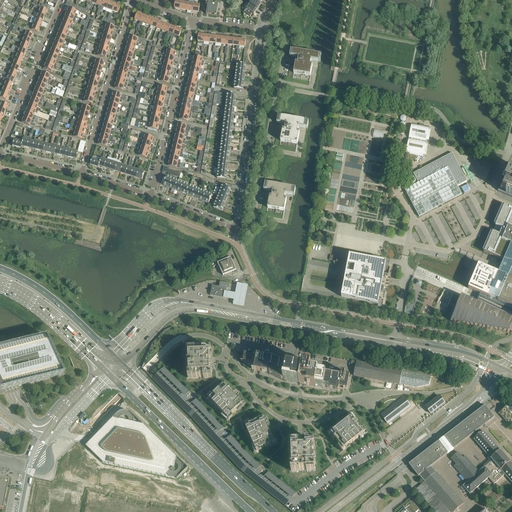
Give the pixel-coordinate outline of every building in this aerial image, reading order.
[(103,0),(97,0),(95,5),(98,6),(97,8),(100,9),(103,0)] [(103,0),(100,9),(102,10),(103,8),(106,9),(109,2),(103,0)] [(207,0),(208,3),(206,4),(206,6),(208,6),(206,14),(216,16),(218,8),(218,4),(218,2),(216,2),(215,0),(207,0)] [(257,10),(260,7),(261,4),(260,3),(255,0),(252,0),(250,4),(257,10)] [(109,2),(106,9),(112,11),(114,4),(109,2)] [(114,4),(112,11),(118,13),(120,7),(114,4)] [(254,15),(257,10),(250,4),(244,12),(250,17),(252,14),(253,15),(254,15)] [(40,8),(38,13),(44,16),(45,13),(46,14),(47,10),(40,8)] [(68,8),(66,13),(76,17),(77,15),(75,14),(76,11),(68,8)] [(38,13),(36,19),(42,21),(44,18),(43,18),(44,16),(38,13)] [(66,13),(64,18),(72,21),(74,22),(76,19),(76,17),(66,13)] [(137,13),(135,20),(140,22),(143,15),(137,13)] [(140,22),(139,25),(140,25),(142,26),(143,23),(146,24),(148,17),(143,15),(140,22)] [(32,18),(30,23),(33,24),(39,27),(40,24),(41,25),(42,21),(36,19),(33,17),(32,19),(32,18)] [(148,17),(146,24),(151,26),(154,19),(148,17)] [(64,18),(62,23),(70,26),(72,21),(64,18)] [(154,19),(151,26),(157,28),(159,22),(154,19)] [(159,22),(157,28),(162,30),(165,24),(159,22)] [(62,23),(60,28),(68,31),(69,28),(71,29),(72,27),(70,26),(62,23)] [(39,27),(33,24),(31,30),(38,33),(39,29),(38,29),(39,27)] [(165,24),(162,30),(168,32),(170,26),(165,24)] [(168,32),(167,35),(171,37),(172,37),(176,28),(170,26),(168,32)] [(7,36),(10,29),(4,27),(2,33),(7,36)] [(60,28),(58,33),(68,37),(69,35),(67,34),(68,31),(60,28)] [(176,28),(172,37),(174,38),(178,39),(179,37),(182,30),(176,28)] [(102,29),(101,31),(104,32),(103,35),(111,37),(112,32),(102,29)] [(26,31),(24,37),(30,39),(31,37),(32,37),(33,34),(26,31)] [(58,33),(56,38),(64,41),(65,38),(67,39),(68,37),(58,33)] [(99,37),(99,39),(109,42),(111,37),(103,35),(100,34),(99,37)] [(130,36),(128,41),(139,44),(140,44),(141,42),(137,41),(138,38),(130,36)] [(20,39),(19,41),(21,42),(28,45),(30,42),(29,42),(30,39),(24,37),(23,40),(20,39)] [(56,38),(54,43),(64,47),(65,45),(63,44),(64,41),(56,38)] [(99,39),(98,42),(100,42),(100,45),(108,48),(109,42),(99,39)] [(54,43),(52,48),(60,51),(61,48),(63,49),(64,47),(54,43)] [(127,46),(125,51),(136,54),(137,52),(134,51),(135,48),(127,46)] [(16,47),(14,51),(15,51),(14,52),(24,56),(25,53),(24,53),(25,50),(19,48),(17,47),(16,47)] [(52,48),(50,53),(60,57),(61,55),(58,54),(60,51),(52,48)] [(95,49),(93,55),(97,56),(105,58),(106,53),(96,50),(95,49)] [(290,62),(287,77),(309,81),(310,80),(310,76),(312,66),(310,66),(311,61),(319,62),(320,62),(321,56),(320,56),(293,51),(292,51),(291,50),(291,51),(290,56),(290,57),(291,57),(296,58),(298,58),(298,63),(296,63),(290,62)] [(14,52),(12,58),(21,61),(22,59),(23,59),(24,56),(14,52)] [(50,53),(47,58),(55,61),(57,58),(59,59),(60,57),(50,53)] [(159,53),(159,56),(161,56),(161,59),(162,60),(165,60),(173,62),(174,57),(163,54),(159,53)] [(124,56),(122,62),(133,65),(134,62),(131,62),(132,59),(124,56)] [(194,56),(193,61),(204,64),(204,62),(202,61),(202,58),(194,56)] [(12,58),(10,63),(19,67),(21,64),(20,64),(21,61),(12,58)] [(47,58),(45,63),(56,67),(57,65),(54,64),(55,61),(47,58)] [(122,62),(121,67),(129,69),(131,70),(133,65),(122,62)] [(10,63),(9,66),(11,67),(10,70),(16,72),(17,70),(18,70),(19,67),(10,63)] [(45,63),(43,68),(51,71),(52,68),(56,70),(57,68),(56,67),(45,63)] [(91,64),(91,67),(93,67),(92,70),(101,73),(102,67),(91,64)] [(71,73),(72,68),(65,65),(63,70),(71,73)] [(121,67),(119,72),(130,75),(131,73),(131,70),(129,69),(121,67)] [(10,70),(8,75),(15,78),(16,75),(15,75),(16,72),(10,70)] [(42,72),(40,77),(50,81),(51,79),(53,76),(50,75),(44,73),(42,72)] [(5,74),(4,77),(7,78),(6,81),(12,83),(13,81),(14,81),(15,78),(8,75),(5,74)] [(87,74),(87,75),(88,75),(88,77),(90,78),(89,81),(98,83),(99,78),(88,75),(87,74)] [(158,76),(158,78),(160,79),(160,82),(168,84),(169,78),(158,76)] [(40,77),(38,82),(46,85),(48,86),(49,83),(50,81),(40,77)] [(117,77),(116,82),(127,86),(128,83),(125,83),(126,80),(117,77)] [(3,80),(1,85),(3,86),(10,89),(12,86),(11,86),(12,83),(6,81),(3,80)] [(38,82),(36,87),(46,91),(47,89),(44,88),(46,85),(38,82)] [(116,82),(114,88),(123,91),(124,87),(126,88),(127,86),(116,82)] [(85,85),(85,87),(87,88),(86,91),(95,93),(96,88),(85,85)] [(36,87),(33,92),(41,95),(43,93),(45,94),(46,91),(36,87)] [(150,89),(148,94),(153,96),(156,96),(164,98),(166,93),(154,90),(150,89)] [(33,92),(31,97),(42,101),(43,102),(44,99),(43,99),(40,98),(41,95),(33,92)] [(113,92),(112,97),(122,101),(123,98),(121,97),(121,94),(113,92)] [(215,92),(215,95),(218,95),(217,98),(217,101),(216,103),(216,104),(221,105),(223,93),(215,92)] [(185,93),(184,98),(195,101),(198,102),(200,97),(196,96),(185,93)] [(82,95),(81,98),(84,99),(83,102),(91,104),(93,99),(83,96),(82,95)] [(31,97),(29,102),(37,105),(40,106),(41,104),(42,101),(31,97)] [(184,98),(183,103),(191,105),(194,106),(196,106),(197,107),(198,107),(200,102),(198,102),(195,101),(184,98)] [(0,101),(0,108),(5,110),(6,108),(7,108),(8,105),(0,101)] [(151,101),(150,104),(153,105),(152,106),(154,107),(162,109),(163,104),(152,101),(151,101)] [(28,104),(27,107),(38,111),(39,112),(40,112),(41,110),(40,110),(36,108),(37,105),(29,102),(28,104)] [(54,111),(56,107),(53,105),(46,103),(44,108),(50,110),(54,112),(54,111)] [(110,103),(109,108),(119,111),(120,109),(121,106),(118,105),(110,103)] [(183,103),(182,109),(190,111),(193,111),(195,112),(196,106),(194,106),(191,105),(183,103)] [(27,107),(25,112),(33,115),(34,113),(37,114),(38,111),(27,107)] [(87,118),(89,113),(78,110),(77,112),(80,113),(79,116),(87,118)] [(25,112),(23,117),(34,121),(34,120),(36,116),(33,115),(25,112)] [(107,113),(106,118),(116,121),(117,119),(114,118),(115,115),(107,113)] [(23,117),(21,122),(29,126),(30,123),(33,124),(34,121),(23,117)] [(278,128),(275,144),(296,148),(297,148),(297,144),(300,133),(298,132),(299,127),(306,129),(307,129),(309,122),(308,122),(307,122),(285,118),(280,117),(278,117),(277,123),(278,123),(283,124),(284,124),(286,125),(285,130),(283,129),(278,128)] [(131,124),(130,126),(134,127),(138,128),(139,123),(142,124),(143,123),(145,124),(145,127),(148,128),(157,130),(158,125),(147,122),(146,122),(143,121),(136,119),(135,119),(132,118),(131,124)] [(86,124),(75,120),(74,120),(73,123),(77,124),(76,126),(84,129),(86,124)] [(104,123),(102,129),(113,132),(116,132),(121,134),(121,133),(118,132),(118,131),(117,131),(117,130),(114,129),(115,127),(112,126),(104,123)] [(177,124),(176,127),(177,127),(177,129),(188,132),(190,132),(191,127),(186,125),(178,123),(178,124),(177,124)] [(423,156),(429,127),(412,124),(406,153),(423,156)] [(177,129),(175,134),(184,136),(188,137),(190,132),(188,132),(177,129)] [(373,137),(384,139),(385,130),(374,129),(373,137)] [(72,131),(70,136),(81,139),(83,134),(72,131)] [(101,134),(99,139),(110,142),(115,143),(116,141),(113,140),(114,138),(112,137),(109,136),(101,134)] [(141,139),(152,143),(153,137),(145,135),(144,138),(142,137),(141,139)] [(150,148),(152,143),(141,139),(140,141),(143,142),(142,145),(150,148)] [(13,140),(12,146),(21,148),(21,147),(22,142),(13,140)] [(77,152),(82,153),(85,142),(80,141),(77,152)] [(147,158),(148,153),(138,149),(137,152),(139,153),(138,156),(147,158)] [(172,150),(170,155),(179,157),(181,158),(182,158),(183,155),(182,155),(182,153),(172,150)] [(467,181),(452,153),(413,174),(418,183),(404,190),(418,217),(462,194),(457,186),(467,181)] [(99,166),(104,168),(107,160),(102,158),(101,161),(100,161),(99,168),(99,166)] [(90,165),(99,168),(100,161),(92,159),(90,165)] [(169,160),(168,166),(179,169),(180,163),(169,160)] [(511,165),(504,182),(502,181),(503,181),(499,191),(511,196),(511,165)] [(167,174),(174,176),(175,172),(176,169),(164,166),(162,172),(168,173),(167,174)] [(144,172),(139,170),(136,178),(142,180),(144,172)] [(213,179),(213,178),(214,176),(204,172),(204,171),(201,170),(200,174),(213,179)] [(411,186),(412,186),(412,185),(413,185),(414,185),(414,184),(415,183),(415,182),(416,181),(416,180),(415,180),(415,179),(415,178),(414,177),(413,177),(412,176),(411,176),(410,176),(409,176),(408,177),(407,178),(406,179),(406,180),(406,181),(406,182),(407,183),(407,184),(408,184),(408,185),(409,185),(410,186),(411,186)] [(163,185),(169,188),(172,179),(167,177),(163,185)] [(169,188),(175,190),(178,182),(172,179),(169,188)] [(184,184),(178,182),(175,190),(180,192),(184,184)] [(265,195),(262,211),(283,215),(284,215),(284,211),(286,202),(287,200),(285,199),(286,194),(292,196),(293,196),(294,196),(296,189),(294,189),(273,185),(267,184),(265,183),(265,184),(264,190),(265,190),(270,191),(271,191),(273,192),(272,197),(270,196),(265,195)] [(189,186),(184,184),(180,192),(186,194),(189,186)] [(223,185),(220,191),(228,194),(231,188),(223,185)] [(195,188),(189,186),(186,194),(192,197),(195,188)] [(200,191),(195,188),(192,197),(197,199),(200,191)] [(206,193),(200,191),(197,199),(203,201),(206,193)] [(226,200),(228,194),(220,191),(218,197),(226,200)] [(210,199),(212,195),(206,193),(203,201),(209,203),(210,199)] [(218,197),(216,202),(224,205),(226,200),(218,197)] [(222,211),(224,205),(216,202),(214,208),(222,211)] [(498,301),(511,307),(511,208),(504,205),(503,205),(504,206),(495,226),(502,228),(501,232),(499,235),(493,232),(484,252),(483,252),(504,261),(500,271),(498,273),(478,265),(468,289),(480,294),(489,298),(489,297),(498,301)] [(344,286),(341,297),(378,304),(383,277),(384,273),(386,263),(359,258),(349,256),(347,267),(344,281),(344,286)] [(223,275),(236,270),(230,257),(217,263),(223,275)] [(511,307),(498,301),(489,297),(489,298),(480,294),(476,303),(461,297),(413,277),(410,286),(404,313),(409,314),(451,322),(508,333),(509,333),(511,325),(511,318),(510,318),(511,314),(511,307)] [(225,298),(226,292),(227,289),(229,289),(230,284),(220,282),(220,283),(219,287),(212,285),(210,295),(225,298)] [(19,386),(64,375),(46,336),(0,348),(0,390),(5,390),(7,389),(8,389),(11,388),(12,388),(14,387),(15,387),(17,386),(19,386)] [(195,349),(187,349),(187,350),(187,354),(187,355),(189,355),(189,358),(187,358),(187,362),(189,362),(189,365),(188,365),(188,366),(188,370),(189,370),(190,373),(188,373),(188,378),(188,379),(196,379),(196,377),(203,377),(203,378),(212,378),(212,377),(212,373),(212,372),(210,372),(210,369),(212,369),(211,365),(211,361),(211,357),(209,357),(209,354),(211,354),(211,349),(211,348),(202,348),(202,350),(195,350),(195,349)] [(243,358),(242,362),(246,365),(254,367),(254,370),(259,371),(259,374),(258,376),(260,376),(271,378),(274,379),(276,380),(279,382),(290,384),(291,384),(293,384),(299,385),(300,385),(304,386),(317,389),(318,389),(340,393),(340,389),(346,390),(347,388),(349,376),(350,373),(349,373),(341,372),(341,374),(340,376),(339,376),(312,370),(311,370),(311,368),(311,367),(303,366),(303,367),(302,369),(301,368),(291,366),(287,366),(273,359),(244,353),(243,358)] [(355,370),(354,376),(400,385),(400,384),(417,388),(429,385),(431,376),(402,370),(356,362),(356,365),(355,370)] [(211,394),(207,398),(214,404),(223,414),(229,420),(233,416),(231,415),(237,409),(244,403),(240,399),(238,401),(234,396),(233,395),(231,393),(227,389),(229,387),(225,384),(219,390),(213,396),(211,394)] [(439,396),(425,407),(431,414),(445,403),(439,396)] [(385,414),(382,416),(387,422),(390,420),(391,421),(411,406),(409,404),(407,405),(404,401),(406,400),(404,397),(384,412),(385,414)] [(511,422),(511,406),(510,403),(499,413),(509,425),(511,422)] [(454,449),(494,418),(485,405),(445,437),(454,449)] [(88,443),(86,446),(89,449),(103,463),(134,469),(166,476),(167,475),(168,475),(168,476),(169,476),(169,477),(170,477),(171,477),(172,477),(172,478),(173,478),(174,478),(175,477),(176,477),(176,479),(177,479),(182,474),(188,468),(177,457),(158,439),(143,424),(131,413),(130,413),(129,412),(128,411),(127,411),(126,411),(125,411),(124,411),(123,411),(122,411),(121,411),(120,412),(119,412),(118,413),(117,413),(117,414),(112,419),(97,434),(88,443)] [(338,447),(342,451),(366,431),(363,427),(361,429),(350,415),(346,418),(348,420),(341,425),(335,430),(334,428),(329,431),(340,445),(338,447)] [(249,422),(244,424),(248,433),(253,444),(257,453),(262,451),(261,448),(268,445),(277,442),(274,437),(272,438),(270,432),(269,430),(268,428),(266,423),(268,422),(266,417),(257,421),(250,424),(249,422)] [(463,458),(458,453),(451,459),(456,464),(454,466),(468,482),(461,488),(464,491),(466,490),(470,494),(488,478),(494,484),(505,475),(511,483),(511,463),(483,431),(473,439),(492,460),(479,472),(465,456),(463,458)] [(444,437),(409,464),(418,476),(419,475),(431,467),(454,449),(445,437),(444,437)] [(291,471),(315,470),(315,466),(313,466),(313,463),(315,462),(314,450),(313,450),(313,447),(314,447),(314,441),(303,442),(301,442),(290,442),(290,448),(292,448),(292,451),(290,451),(291,463),(292,463),(292,466),(291,466),(291,471)] [(425,481),(415,490),(418,493),(434,511),(449,511),(451,511),(453,511),(463,503),(431,467),(419,475),(425,481)]
